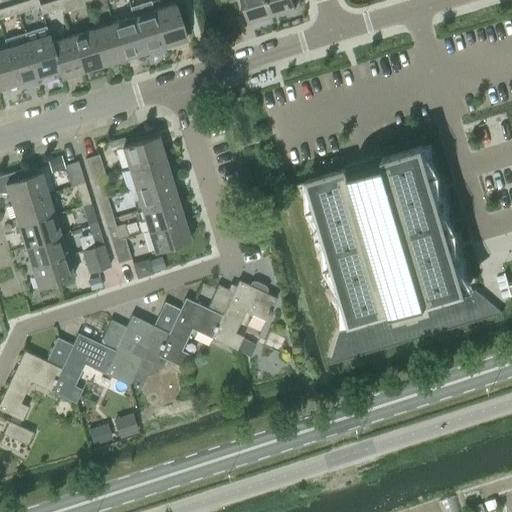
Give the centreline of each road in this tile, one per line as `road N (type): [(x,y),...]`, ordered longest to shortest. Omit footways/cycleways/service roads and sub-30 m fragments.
road 1 (primary): [(57,511),(511,364)]
road 2 (residential): [(21,327),(229,257),(175,84)]
road 3 (unclassified): [(173,511),(511,402)]
road 4 (residential): [(416,12),(478,229),(511,219)]
road 5 (residential): [(175,84),(0,137)]
road 6 (residential): [(335,35),(175,84)]
